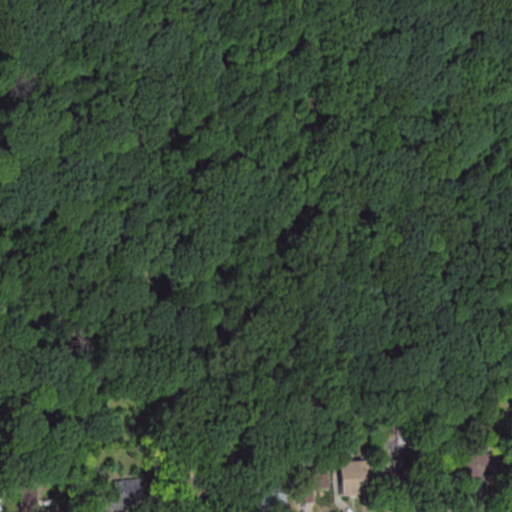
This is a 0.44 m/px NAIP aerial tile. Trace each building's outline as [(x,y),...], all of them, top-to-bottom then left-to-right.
[(463,451),(463,481),(505,481),(505,451),(463,451)] [(382,493),(409,493),(409,458),(382,458),(382,493)] [(365,460),(340,460),(340,493),(365,493),(365,460)] [(305,468),(306,479),(296,480),(299,503),(315,501),(314,489),(328,488),(325,466),(305,468)] [(148,474),(93,478),(95,511),(99,511),(151,508),(148,474)] [(37,482),(39,511),(75,511),(73,479),(37,482)] [(234,483),(175,483),(176,507),(235,506),(234,483)] [(286,483),(255,483),(255,503),(286,503),(286,483)]
